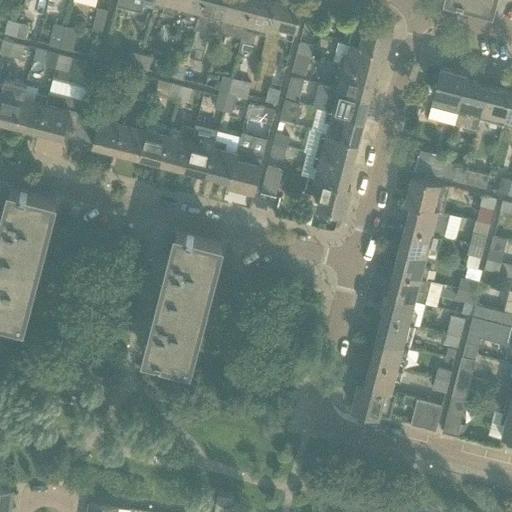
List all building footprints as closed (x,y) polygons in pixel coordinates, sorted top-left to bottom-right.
[(143,2),(153,4),(154,0),(117,0),(116,5),(140,12),(143,2)] [(174,16),(176,9),(178,0),(154,0),(153,4),(164,7),(162,13),(174,16)] [(172,22),(195,28),(202,0),(178,0),(176,9),(174,16),(172,22)] [(193,35),(188,56),(202,59),(209,32),(217,34),(226,0),(202,0),(195,28),(193,35)] [(226,0),(218,31),(241,37),(243,28),(250,0),(226,0)] [(274,0),(250,0),(243,28),(241,37),(240,40),(252,44),(255,31),(266,34),(275,0),(274,0)] [(275,0),(269,23),(271,24),(284,27),(295,30),(298,21),(302,3),(303,2),(295,0),(275,0)] [(322,8),(320,7),(309,5),(302,31),(315,34),(322,8)] [(93,29),(103,31),(105,11),(96,10),(93,29)] [(349,40),(349,43),(381,51),(382,52),(382,51),(387,52),(393,26),(356,17),(350,40),(349,40)] [(9,20),(5,33),(15,36),(18,22),(9,20)] [(18,22),(15,36),(26,39),(26,38),(29,25),(18,22)] [(48,44),(60,47),(66,26),(54,23),(48,44)] [(66,26),(60,47),(72,51),(78,29),(66,26)] [(0,46),(0,55),(9,58),(13,43),(1,40),(0,46)] [(13,43),(9,58),(19,61),(23,46),(13,43)] [(299,43),(297,53),(311,56),(313,47),(299,43)] [(342,53),(339,63),(373,72),(375,65),(378,65),(382,52),(381,51),(349,43),(346,54),(342,53)] [(130,51),(127,65),(137,68),(141,54),(130,51)] [(43,67),(54,69),(58,55),(46,52),(43,67)] [(311,56),(297,53),(292,71),(306,75),(311,56)] [(141,54),(137,68),(148,71),(151,57),(141,54)] [(58,55),(54,69),(68,73),(71,58),(58,55)] [(175,63),(172,76),(182,79),(186,65),(175,63)] [(339,63),(333,86),(370,96),(374,81),(371,80),(373,72),(339,63)] [(457,107),(458,107),(465,78),(467,73),(440,66),(430,105),(456,112),(457,107)] [(120,86),(132,89),(135,75),(124,72),(120,86)] [(135,75),(132,89),(142,92),(145,77),(135,75)] [(222,76),(218,90),(226,93),(230,78),(222,76)] [(291,76),(285,98),(298,101),(303,79),(291,76)] [(1,89),(0,92),(0,118),(16,123),(24,96),(24,95),(27,84),(4,78),(2,84),(1,89)] [(230,78),(226,93),(235,95),(235,97),(246,100),(250,83),(230,78)] [(457,112),(479,118),(488,84),(465,78),(458,107),(459,107),(457,112)] [(47,96),(38,129),(62,135),(62,132),(75,135),(80,116),(81,110),(87,88),(52,79),(48,96),(47,96)] [(319,82),(313,105),(320,107),(327,109),(362,118),(364,110),(367,111),(370,96),(333,86),(326,84),(319,82)] [(171,83),(167,97),(177,99),(181,85),(171,83)] [(16,123),(38,129),(47,96),(36,93),(38,87),(27,84),(24,95),(16,123)] [(488,84),(479,118),(490,121),(500,124),(502,118),(509,90),(488,84)] [(181,85),(177,99),(188,102),(192,88),(181,85)] [(425,85),(423,94),(431,96),(433,87),(425,85)] [(269,86),(265,100),(276,103),(280,89),(269,86)] [(218,90),(213,109),(222,111),(226,93),(218,90)] [(502,118),(500,124),(511,126),(511,90),(509,90),(502,118)] [(226,93),(222,111),(230,113),(235,95),(226,93)] [(280,120),(298,125),(303,104),(285,100),(280,120)] [(259,120),(271,123),(275,110),(263,107),(259,120)] [(327,125),(325,133),(359,141),(363,126),(360,125),(362,118),(327,109),(323,124),(327,125)] [(93,143),(116,149),(125,115),(113,112),(112,117),(88,112),(81,137),(94,140),(93,143)] [(116,149),(138,155),(146,126),(134,123),(136,118),(125,115),(116,149)] [(138,155),(161,161),(170,128),(147,122),(146,126),(138,155)] [(193,129),(183,167),(206,172),(215,139),(217,129),(195,123),(194,129),(193,129)] [(161,161),(183,167),(193,129),(182,126),(181,130),(170,128),(161,161)] [(276,132),(273,143),(288,147),(291,136),(276,132)] [(240,133),(237,142),(262,151),(265,142),(240,133)] [(318,142),(315,154),(350,163),(352,155),(355,156),(359,141),(325,133),(322,144),(318,142)] [(206,172),(228,178),(236,150),(225,147),(226,142),(215,139),(206,172)] [(288,147),(273,143),(270,154),(285,158),(288,147)] [(228,178),(227,183),(253,190),(263,154),(236,147),(236,150),(228,178)] [(419,150),(414,169),(440,175),(445,157),(419,150)] [(316,166),(314,177),(352,187),(347,185),(351,171),(348,170),(350,163),(315,154),(312,165),(316,166)] [(455,165),(452,179),(463,181),(466,168),(455,165)] [(261,191),(275,195),(281,169),(267,166),(261,191)] [(466,168),(463,181),(485,187),(488,174),(466,168)] [(352,187),(314,177),(307,176),(303,192),(321,196),(319,206),(345,213),(352,187)] [(412,176),(405,202),(411,203),(411,204),(442,212),(449,186),(412,176)] [(501,177),(497,191),(507,194),(510,180),(501,177)] [(0,250),(39,261),(45,237),(47,229),(54,200),(54,199),(9,188),(3,213),(1,213),(0,217),(0,250)] [(482,194),(479,206),(493,209),(496,197),(482,194)] [(511,201),(502,199),(499,211),(511,214),(511,201)] [(411,204),(405,225),(437,234),(444,236),(455,238),(461,217),(442,212),(411,204)] [(405,225),(399,248),(425,255),(428,243),(435,245),(437,234),(405,225)] [(167,268),(160,293),(206,305),(222,243),(176,231),(170,256),(168,256),(165,267),(167,268)] [(472,232),(470,242),(483,246),(486,235),(472,232)] [(470,242),(467,254),(480,257),(483,246),(470,242)] [(488,246),(485,258),(499,261),(502,250),(488,246)] [(399,248),(393,271),(426,279),(429,268),(423,266),(425,255),(399,248)] [(39,261),(0,250),(0,316),(23,322),(39,261)] [(499,261),(485,258),(483,268),(497,272),(499,261)] [(393,271),(387,293),(414,300),(424,303),(430,281),(426,279),(393,271)] [(459,276),(457,287),(474,292),(477,280),(459,276)] [(474,292),(457,287),(454,297),(472,301),(474,292)] [(151,329),(144,354),(190,366),(197,336),(200,328),(206,305),(160,293),(154,317),(152,317),(149,328),(151,329)] [(387,293),(382,315),(415,324),(417,313),(411,311),(414,300),(387,293)] [(475,304),(472,315),(503,323),(503,324),(511,326),(511,313),(506,312),(475,304)] [(382,315),(376,339),(402,345),(409,347),(412,335),(415,324),(382,315)] [(451,315),(447,332),(460,335),(464,319),(451,315)] [(472,315),(466,342),(478,345),(480,337),(506,344),(507,342),(511,342),(511,326),(503,324),(503,323),(472,315)] [(447,332),(444,343),(457,347),(460,335),(447,332)] [(376,339),(370,361),(403,369),(405,361),(406,358),(409,347),(402,345),(376,339)] [(462,356),(457,373),(470,377),(475,359),(462,356)] [(370,361),(364,383),(391,390),(394,379),(400,380),(403,369),(370,361)] [(437,367),(435,378),(448,381),(451,371),(437,367)] [(457,373),(451,396),(465,400),(470,377),(457,373)] [(435,378),(432,389),(445,392),(448,381),(435,378)] [(378,414),(390,418),(397,392),(391,390),(364,383),(359,382),(352,408),(378,414)] [(506,398),(503,410),(511,412),(511,390),(510,399),(506,398)] [(451,396),(442,430),(457,434),(466,400),(465,400),(451,396)] [(410,423),(423,426),(429,401),(417,397),(410,423)] [(423,426),(435,430),(442,404),(429,401),(423,426)] [(511,412),(503,410),(500,421),(506,423),(503,435),(511,437),(511,412)] [(0,511),(10,511),(14,490),(0,487),(0,511)] [(216,492),(214,509),(230,511),(233,495),(216,492)] [(89,501),(87,511),(129,511),(130,508),(118,507),(118,505),(89,501)]
